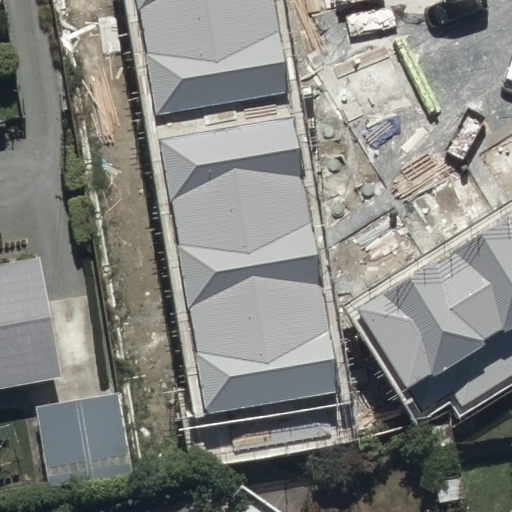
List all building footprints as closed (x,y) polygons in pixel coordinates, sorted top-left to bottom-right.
[(274,0),(137,0),(157,116),(290,93),(274,0)] [(510,0),(407,0),(436,46),(510,0)] [(292,117),(159,139),(206,414),(337,391),(292,117)] [(511,327),(511,215),(358,309),(409,391),(511,327)] [(0,402),(63,391),(37,265),(0,272),(0,402)] [(116,385),(28,398),(41,486),(129,473),(116,385)] [(273,511),(237,487),(110,511),(273,511)]
